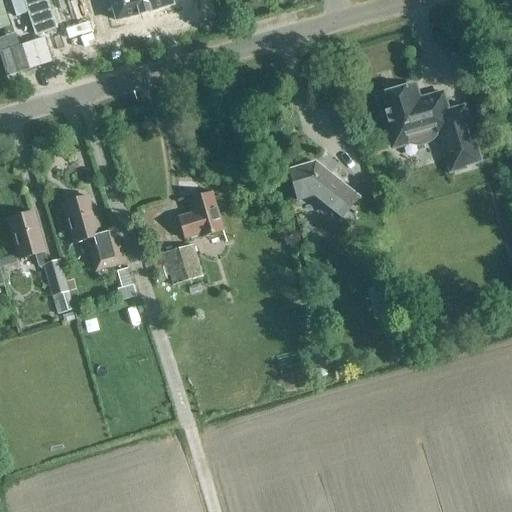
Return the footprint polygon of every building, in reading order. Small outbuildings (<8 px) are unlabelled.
[(47,0),(9,0),(15,17),(27,14),(34,36),(57,29),(47,0)] [(104,0),(110,17),(167,1),(167,0),(104,0)] [(0,29),(8,27),(0,1),(0,29)] [(0,57),(6,77),(51,62),(44,39),(19,47),(17,43),(0,48),(0,57)] [(413,86),(378,97),(392,147),(406,143),(407,144),(409,145),(412,146),(416,147),(418,147),(422,147),(425,146),(429,144),(431,142),(434,139),(436,135),(440,134),(451,171),(478,163),(462,108),(446,113),(440,93),(426,97),(427,100),(418,102),(413,86)] [(342,219),(358,198),(315,163),(289,171),(298,202),(314,197),(342,219)] [(200,238),(223,231),(211,194),(189,201),(193,214),(178,218),(185,240),(199,235),(200,238)] [(110,233),(100,235),(89,198),(62,206),(73,244),(91,239),(100,271),(120,265),(110,233)] [(59,261),(48,264),(45,253),(47,252),(35,211),(8,219),(20,260),(34,256),(37,267),(43,266),(57,315),(73,310),(59,261)] [(268,250),(274,268),(286,263),(279,246),(268,250)] [(173,286),(201,277),(191,247),(166,255),(173,286)] [(66,283),(71,300),(77,298),(75,291),(72,282),(66,283)] [(133,287),(117,292),(120,302),(136,297),(133,287)] [(25,332),(37,329),(32,315),(20,319),(25,332)]
